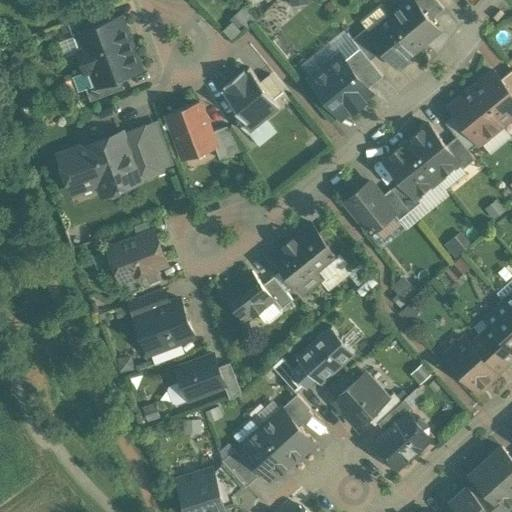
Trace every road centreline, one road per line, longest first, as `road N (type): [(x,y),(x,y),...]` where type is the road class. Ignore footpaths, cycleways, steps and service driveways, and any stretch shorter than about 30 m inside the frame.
road 1 (residential): [(491,0),(451,59),(344,150),(273,205),(207,239)]
road 2 (residential): [(511,401),(388,511)]
